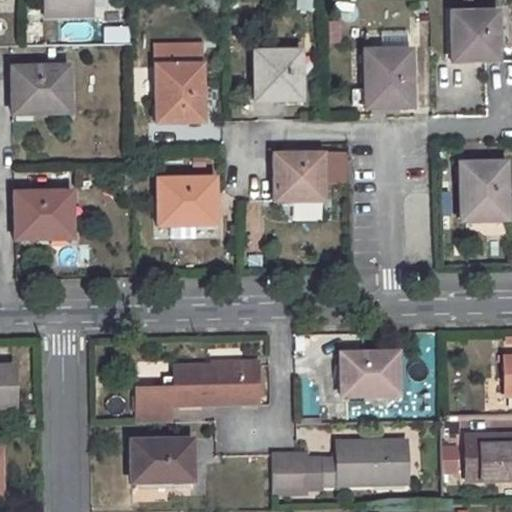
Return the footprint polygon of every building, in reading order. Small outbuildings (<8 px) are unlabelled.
[(43,0),(44,15),(91,13),(90,0),(43,0)] [(495,12),(448,13),(450,62),(483,60),(497,60),(495,12)] [(154,123),(201,122),(199,45),(152,46),(154,123)] [(409,49),(362,51),(363,107),(410,106),(409,49)] [(298,51),(252,52),(253,101),(299,100),(298,51)] [(67,66),(10,67),(12,113),(69,112),(67,66)] [(320,154),(272,155),(273,199),(273,201),(321,199),(320,154)] [(505,163),(458,164),(460,220),(506,219),(505,163)] [(213,178),(155,179),(156,225),(214,224),(213,178)] [(71,191),(13,192),(14,238),(72,237),(71,191)] [(262,248),(262,202),(244,202),(244,249),(262,248)] [(396,354),(338,354),(339,396),(397,395),(396,354)] [(511,356),(501,357),(502,394),(511,393),(511,356)] [(13,366),(0,366),(0,408),(14,408),(13,366)] [(209,367),(172,368),(172,389),(132,390),(133,423),(167,422),(167,404),(257,402),(256,366),(209,367)] [(496,435),(465,437),(467,482),(511,479),(511,438),(497,439),(496,435)] [(189,443),(130,444),(131,478),(170,477),(170,484),(190,484),(189,443)] [(404,443),(334,445),(335,461),(319,461),(320,487),(370,486),(369,479),(405,478),(404,443)] [(442,475),(460,474),(458,446),(440,447),(442,475)] [(301,487),(301,461),(301,455),(269,456),(270,490),(301,489),(301,487)] [(301,461),(301,487),(320,487),(319,461),(301,461)] [(170,477),(131,478),(131,485),(170,484),(170,477)]
